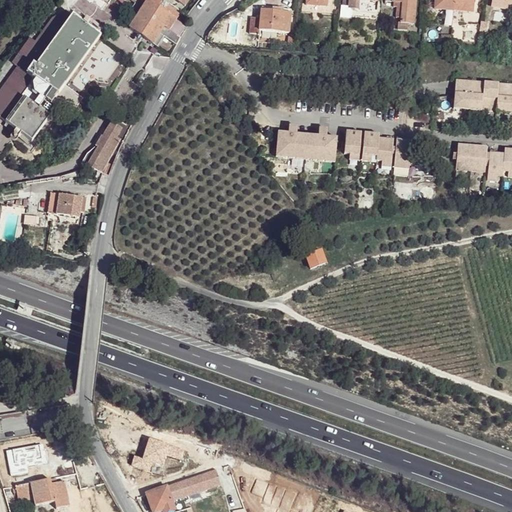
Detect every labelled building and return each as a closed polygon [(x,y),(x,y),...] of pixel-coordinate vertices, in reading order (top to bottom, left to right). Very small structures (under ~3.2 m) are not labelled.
[(99,0),(108,6),(113,0),(114,0),(123,6),(126,0),(128,0),(135,5),(129,14),(137,20),(148,5),(142,0),(99,0)] [(165,4),(159,0),(142,0),(148,5),(159,13),(161,10),(165,4)] [(415,0),(392,0),(393,2),(402,3),(401,23),(413,24),(415,0)] [(436,0),(436,10),(447,10),(461,11),(471,12),(471,0),(436,0)] [(511,0),(492,0),(492,5),(510,9),(511,0)] [(159,13),(148,5),(137,20),(131,29),(154,45),(165,30),(170,33),(177,22),(161,10),(159,13)] [(67,11),(65,10),(51,18),(42,33),(53,40),(69,16),(66,14),(67,11)] [(461,11),(447,10),(446,20),(460,21),(461,11)] [(282,13),(260,12),(260,18),(259,32),(289,34),(290,12),(282,11),(282,13)] [(76,13),(71,13),(69,16),(80,24),(83,19),(76,13)] [(80,24),(69,16),(53,40),(35,66),(66,86),(97,36),(83,27),(80,24)] [(256,18),(245,17),(244,32),(255,34),(259,34),(259,32),(260,18),(256,18)] [(186,27),(177,22),(170,33),(179,38),(186,27)] [(170,33),(165,30),(154,45),(159,49),(166,38),(170,33)] [(31,52),(26,60),(35,66),(53,40),(42,33),(35,45),(31,52)] [(179,38),(170,33),(166,38),(177,47),(181,40),(179,38)] [(35,45),(29,42),(25,49),(31,52),(35,45)] [(31,52),(25,49),(14,66),(19,70),(26,60),(31,52)] [(35,66),(26,60),(19,70),(0,99),(0,120),(8,126),(7,128),(34,145),(62,104),(75,113),(85,97),(66,86),(35,66)] [(511,86),(454,81),(453,94),(511,99),(511,86)] [(511,99),(453,94),(452,108),(511,113),(511,99)] [(108,125),(112,119),(104,114),(100,120),(108,125)] [(126,126),(113,119),(103,139),(109,143),(113,136),(118,139),(126,126)] [(298,136),(299,128),(290,127),(290,135),(279,134),(277,159),(336,164),(338,139),(328,138),(328,130),(321,130),(320,137),(298,136)] [(351,161),(360,162),(362,133),(348,133),(346,155),(351,155),(351,161)] [(373,157),(378,157),(378,161),(383,162),(382,168),(392,168),(395,139),(381,138),(381,135),(365,134),(363,162),(372,163),(373,157)] [(98,150),(94,157),(88,169),(97,174),(95,178),(101,181),(99,185),(105,188),(110,174),(104,171),(112,155),(120,140),(118,139),(113,136),(109,143),(103,139),(100,138),(95,148),(98,150)] [(405,169),(405,164),(411,165),(412,150),(419,150),(420,142),(397,140),(395,169),(405,169)] [(485,147),(455,144),(454,153),(454,160),(453,170),(482,172),(485,147)] [(511,178),(511,149),(503,149),(502,155),(488,153),(485,176),(500,177),(501,172),(506,172),(505,178),(511,178)] [(61,195),(53,194),(51,203),(59,204),(61,195)] [(82,198),(61,195),(59,204),(58,213),(58,215),(80,218),(82,198)] [(59,204),(51,203),(50,212),(58,213),(59,204)] [(323,252),(307,257),(311,269),(326,264),(323,252)] [(143,456),(135,454),(131,465),(151,473),(155,463),(164,466),(168,456),(182,461),(186,450),(150,437),(143,456)] [(179,483),(167,487),(171,497),(171,500),(221,484),(216,470),(214,471),(212,471),(207,473),(200,475),(179,483)] [(298,492),(258,478),(253,492),(264,496),(262,504),(278,509),(276,511),(301,511),(302,511),(292,507),(298,492)] [(36,480),(15,484),(19,504),(35,501),(31,484),(36,482),(36,480)] [(36,482),(31,484),(35,501),(35,506),(55,502),(56,502),(52,484),(51,480),(36,482)] [(64,482),(52,484),(56,502),(55,502),(56,509),(68,506),(64,482)] [(167,487),(147,494),(154,511),(158,511),(163,511),(168,511),(175,510),(171,500),(171,497),(167,487)]
